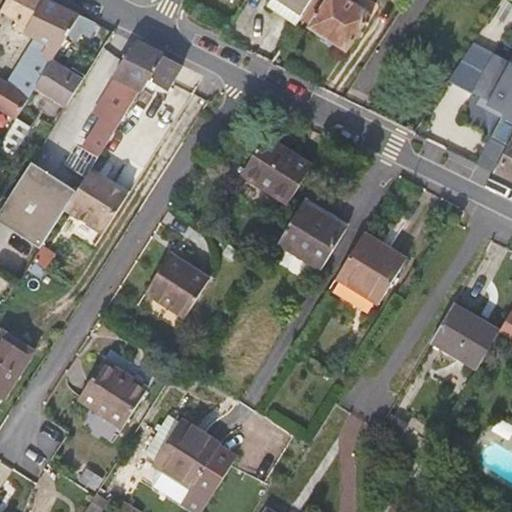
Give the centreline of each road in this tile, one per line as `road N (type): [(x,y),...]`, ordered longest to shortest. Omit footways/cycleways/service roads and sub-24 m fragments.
road 1 (residential): [(29,440),(35,394),(244,68)]
road 2 (residential): [(244,68),(511,210)]
